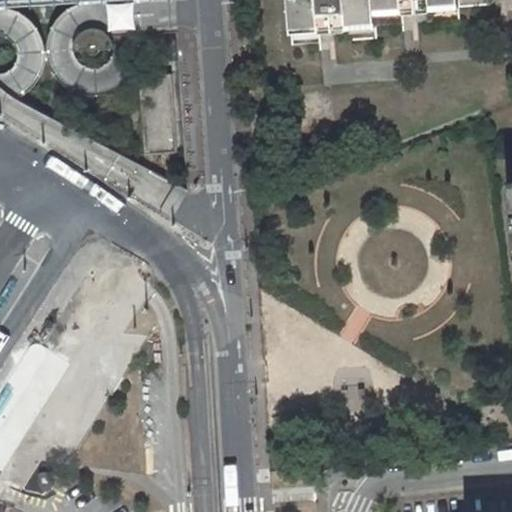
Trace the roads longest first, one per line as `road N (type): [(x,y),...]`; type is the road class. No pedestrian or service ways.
road 1 (unclassified): [(241,511),(207,0)]
road 2 (residential): [(357,511),(379,484),(511,469)]
